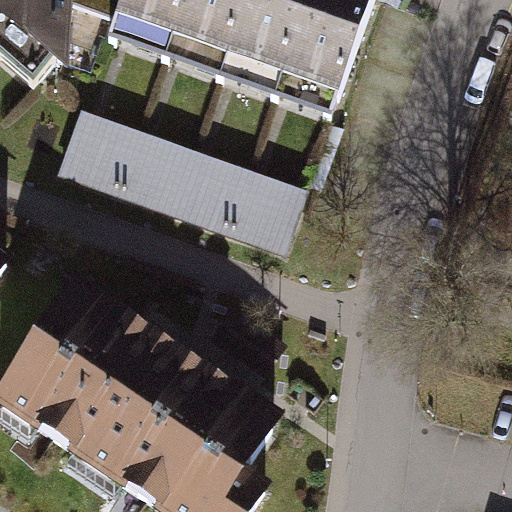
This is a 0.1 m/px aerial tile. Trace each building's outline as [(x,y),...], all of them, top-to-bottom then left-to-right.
[(0,0),(0,63),(32,93),(60,65),(70,76),(74,7),(73,0),(0,0)] [(328,121),(374,0),(73,0),(74,7),(118,18),(111,41),(328,121)] [(82,115),(60,175),(284,255),(306,195),(82,115)] [(0,279),(15,261),(0,249),(0,279)] [(290,418),(80,277),(0,396),(0,404),(158,511),(260,511),(275,488),(255,474),(290,418)] [(236,310),(216,341),(270,377),(288,348),(236,310)]
